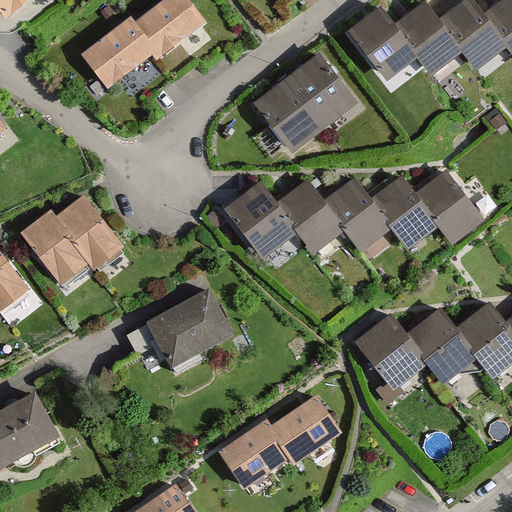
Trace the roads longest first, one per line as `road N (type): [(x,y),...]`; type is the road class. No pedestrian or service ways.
road 1 (residential): [(349,0),(194,116),(172,179),(129,161),(0,68)]
road 2 (unknown): [(0,393),(193,285)]
